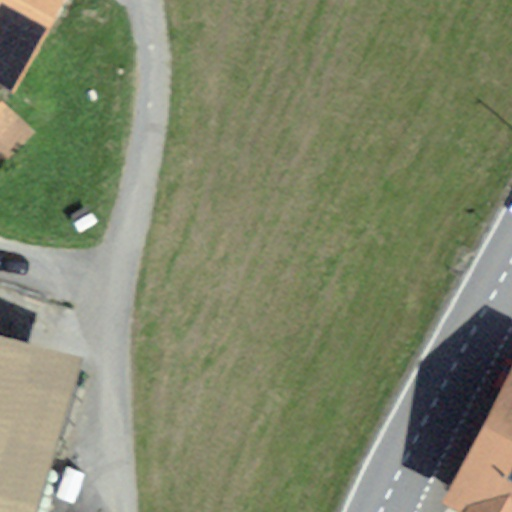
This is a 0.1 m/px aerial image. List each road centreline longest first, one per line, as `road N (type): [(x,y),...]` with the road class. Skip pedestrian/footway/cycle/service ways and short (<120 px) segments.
road 1 (track): [(162,0),(168,121),(126,292),(118,382),(131,511)]
road 2 (secondary): [(511,263),(383,511)]
